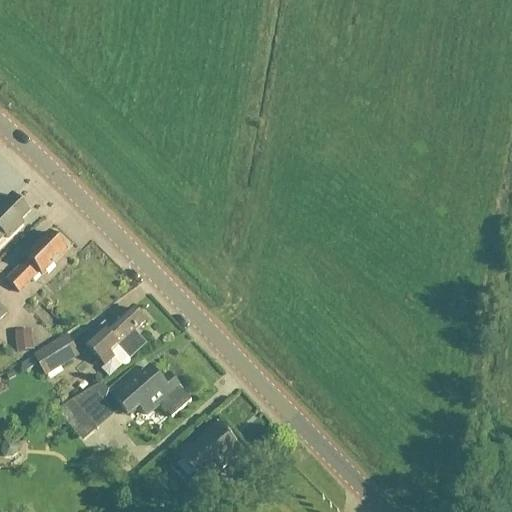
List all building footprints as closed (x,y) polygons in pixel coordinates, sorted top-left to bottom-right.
[(26,213),(11,198),(10,197),(0,206),(0,240),(4,237),(6,239),(20,225),(17,222),(26,213)] [(64,252),(47,235),(46,234),(22,258),(25,261),(5,281),(17,294),(37,274),(40,276),(64,252)] [(83,344),(100,363),(117,347),(129,360),(144,346),(133,333),(144,323),(132,310),(105,334),(100,328),(83,344)] [(47,375),(79,356),(68,338),(36,357),(47,375)] [(157,406),(159,407),(171,421),(191,404),(181,392),(182,391),(168,376),(161,383),(150,371),(139,381),(132,374),(110,393),(103,385),(55,414),(65,426),(69,423),(73,427),(83,418),(96,432),(112,418),(103,407),(112,400),(127,417),(137,408),(145,417),(157,406)] [(218,427),(179,461),(202,488),(241,454),(218,427)] [(197,511),(203,507),(193,495),(173,511),(197,511)]
